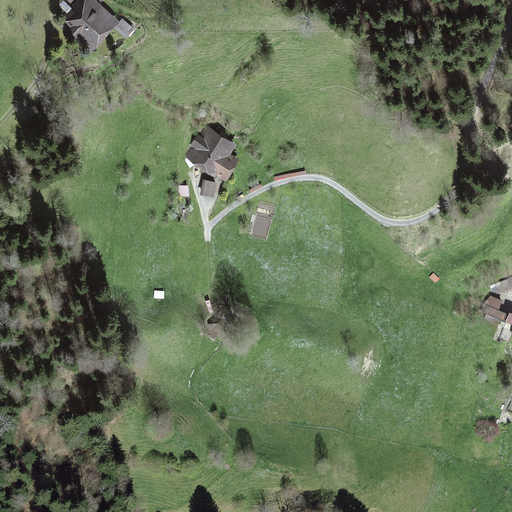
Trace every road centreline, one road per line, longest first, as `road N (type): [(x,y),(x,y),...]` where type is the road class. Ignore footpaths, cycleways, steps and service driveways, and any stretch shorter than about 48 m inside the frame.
road 1 (track): [(511,8),(472,122),(464,177),(435,211),(418,221),(385,221),(324,180),(297,178),(247,196),(213,223),(207,240),(201,197)]
road 2 (track): [(56,0),(41,74),(0,125)]
